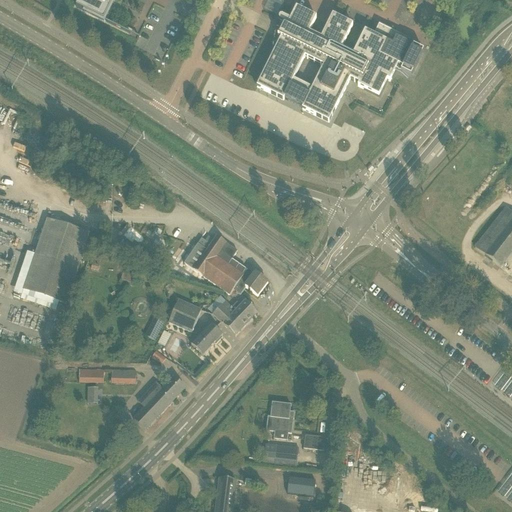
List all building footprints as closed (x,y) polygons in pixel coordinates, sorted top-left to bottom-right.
[(79,0),(76,7),(104,21),(114,0),(79,0)] [(411,78),(416,68),(424,52),(418,50),(420,45),(411,41),(409,44),(397,38),(399,35),(379,25),(373,36),(365,32),(353,55),(341,49),(353,26),(346,23),(347,22),(339,18),(339,19),(333,16),(321,39),(309,33),(312,27),(316,19),(296,8),(290,20),(287,19),(288,18),(279,14),(277,21),(278,21),(279,21),(279,22),(280,22),(280,23),(284,25),(283,28),(282,28),(281,28),(280,28),(279,29),(278,29),(278,30),(277,31),(277,32),(277,33),(278,33),(278,34),(278,35),(279,35),(278,38),(281,39),(257,88),(284,101),(284,99),(303,108),(302,110),(329,123),(350,80),(359,85),(358,87),(379,97),(387,81),(390,82),(395,71),(396,70),(411,78)] [(500,268),(506,260),(511,253),(511,212),(506,208),(475,249),(500,268)] [(47,220),(23,291),(30,294),(67,306),(86,249),(91,251),(93,245),(99,247),(102,238),(91,235),(47,220)] [(241,296),(246,289),(258,298),(268,284),(255,275),(254,277),(232,261),(237,252),(217,238),(211,246),(202,240),(184,265),(230,297),(234,291),(241,296)] [(124,273),(120,283),(133,288),(136,277),(124,273)] [(179,301),(169,324),(192,335),(202,311),(179,301)] [(226,303),(218,311),(228,321),(230,319),(242,331),(258,314),(246,302),(241,307),(237,303),(231,308),(226,303)] [(213,316),(235,338),(242,331),(230,319),(228,321),(218,311),(213,316)] [(146,337),(155,342),(164,324),(154,319),(146,337)] [(191,346),(203,357),(223,337),(211,325),(191,346)] [(171,336),(164,332),(158,345),(165,348),(171,336)] [(151,358),(161,364),(165,359),(155,352),(151,358)] [(105,371),(80,370),(79,384),(104,385),(105,371)] [(112,371),(112,385),(136,386),(136,372),(112,371)] [(133,421),(136,423),(145,432),(185,390),(173,379),(162,390),(158,386),(142,402),(147,407),(133,421)] [(292,435),(293,420),(294,413),(290,413),(291,406),(272,404),(271,419),(268,418),(267,427),(274,428),(273,433),(292,435)] [(304,450),(324,452),(325,439),(305,437),(304,450)] [(274,466),(297,468),(299,449),(276,446),(274,466)] [(315,482),(289,479),(287,495),(314,498),(315,482)] [(232,511),(236,482),(220,480),(215,511),(232,511)]
